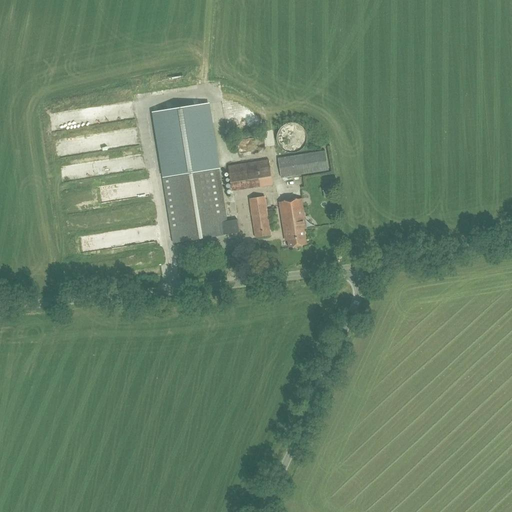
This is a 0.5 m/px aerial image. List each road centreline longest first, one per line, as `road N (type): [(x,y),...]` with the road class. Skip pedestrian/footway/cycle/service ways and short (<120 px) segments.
road 1 (unclassified): [(355,267),(0,308)]
road 2 (unclassified): [(263,511),(351,314),(355,267)]
road 3 (unclassified): [(355,267),(511,239)]
